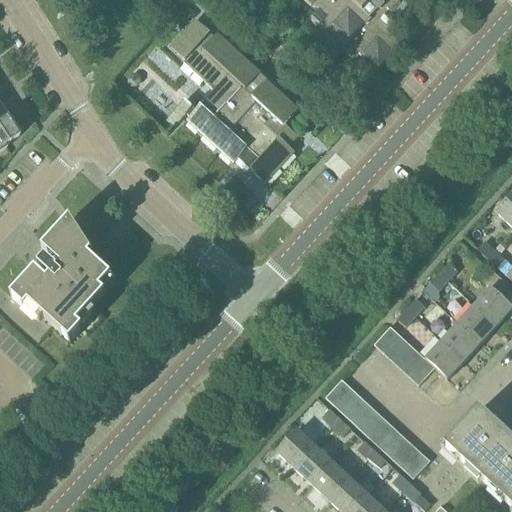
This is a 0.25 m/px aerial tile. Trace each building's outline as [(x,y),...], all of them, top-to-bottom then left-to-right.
[(301,0),(318,15),(311,23),(319,30),(305,44),(330,66),(337,58),(343,52),(350,58),(357,51),(379,71),(401,47),(387,34),(393,26),(386,20),(392,13),(403,0),(301,0)] [(224,18),(232,9),(223,1),(215,10),(224,18)] [(267,86),(268,85),(217,38),(215,41),(195,24),(170,51),(186,65),(184,67),(214,94),(196,113),(185,103),(166,123),(174,130),(186,117),(189,121),(187,124),(234,167),(238,162),(265,187),(294,155),(286,148),(294,138),(285,129),(298,114),(267,86)] [(0,122),(0,153),(6,150),(4,147),(18,138),(6,119),(0,122)] [(511,198),(497,215),(510,227),(511,228),(511,198)] [(92,255),(70,221),(42,251),(48,257),(11,299),(25,312),(29,307),(70,344),(83,330),(78,326),(105,296),(101,291),(112,279),(89,258),(92,255)] [(488,260),(495,253),(485,243),(478,251),(488,260)] [(495,253),(488,260),(498,269),(505,262),(495,253)] [(441,276),(449,283),(458,273),(450,266),(441,276)] [(475,309),(497,329),(511,312),(511,309),(499,298),(509,288),(491,271),(482,281),(491,290),(475,309)] [(449,283),(441,276),(432,286),(440,293),(449,283)] [(408,311),(416,318),(425,308),(417,301),(408,311)] [(459,326),(481,347),(497,329),(475,309),(459,326)] [(416,318),(408,311),(399,321),(406,328),(416,318)] [(442,344),(465,364),(481,347),(459,326),(442,344)] [(383,356),(400,338),(391,329),(374,348),(383,356)] [(409,346),(400,338),(383,356),(392,364),(409,346)] [(442,344),(426,361),(427,362),(435,371),(448,382),(465,364),(442,344)] [(418,354),(409,346),(392,364),(401,372),(418,354)] [(410,381),(427,362),(426,361),(418,354),(401,372),(410,381)] [(419,389),(435,371),(427,362),(410,381),(419,389)] [(351,392),(342,383),(327,400),(335,408),(351,392)] [(344,416),(360,400),(351,392),(335,408),(344,416)] [(353,424),(368,408),(360,400),(344,416),(353,424)] [(362,432),(377,416),(368,408),(353,424),(362,432)] [(333,429),(340,421),(330,412),(323,419),(333,429)] [(511,448),(477,417),(481,413),(479,412),(445,449),(511,509),(511,448)] [(371,441),(386,424),(377,416),(362,432),(371,441)] [(340,421),(333,429),(343,438),(350,431),(340,421)] [(379,449),(395,432),(386,424),(371,441),(379,449)] [(388,457),(403,440),(395,432),(379,449),(388,457)] [(295,471),(315,449),(297,433),(277,454),(295,471)] [(412,448),(403,440),(388,457),(397,465),(412,448)] [(365,444),(357,453),(368,462),(375,454),(365,444)] [(421,456),(412,448),(397,465),(406,473),(421,456)] [(315,449),(295,471),(313,487),(332,466),(315,449)] [(378,471),(385,463),(375,454),(368,462),(378,471)] [(414,481),(430,464),(421,456),(406,473),(414,481)] [(332,466),(313,487),(330,503),(350,482),(332,466)] [(404,494),(411,487),(400,477),(393,485),(404,494)] [(350,482),(330,503),(340,511),(354,511),(367,498),(350,482)] [(411,487),(404,494),(414,503),(421,496),(411,487)] [(382,511),(367,498),(354,511),(382,511)]
